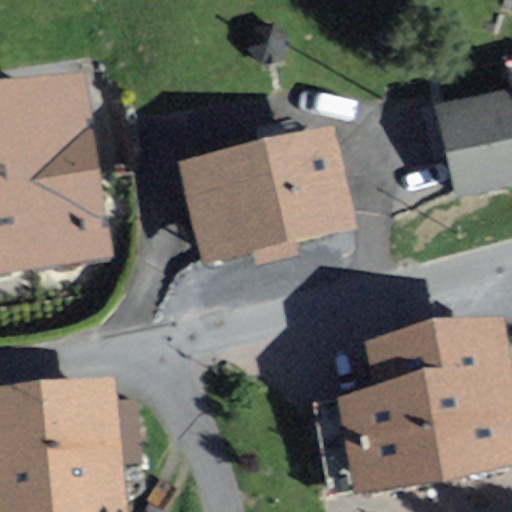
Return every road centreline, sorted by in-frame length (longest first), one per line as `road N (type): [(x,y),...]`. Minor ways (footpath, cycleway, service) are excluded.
road 1 (residential): [(511,258),(370,297),(137,344)]
road 2 (residential): [(137,344),(202,442),(220,511)]
road 3 (residential): [(137,344),(0,363)]
